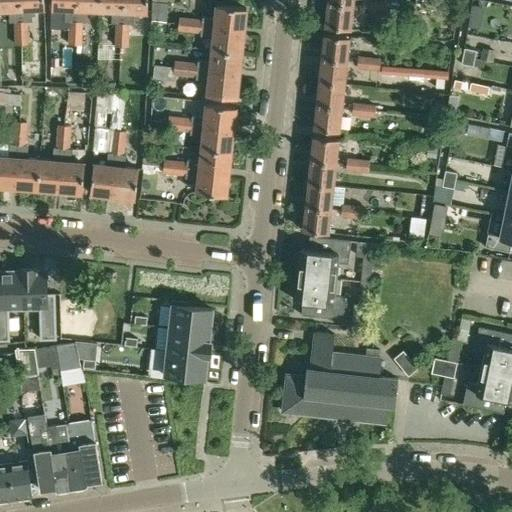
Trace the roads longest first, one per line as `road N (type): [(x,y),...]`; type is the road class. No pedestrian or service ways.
road 1 (residential): [(511,482),(383,471),(240,483)]
road 2 (residential): [(0,232),(259,258)]
road 3 (residential): [(259,258),(285,0)]
road 4 (residential): [(240,483),(259,258)]
road 5 (residential): [(240,483),(72,511)]
